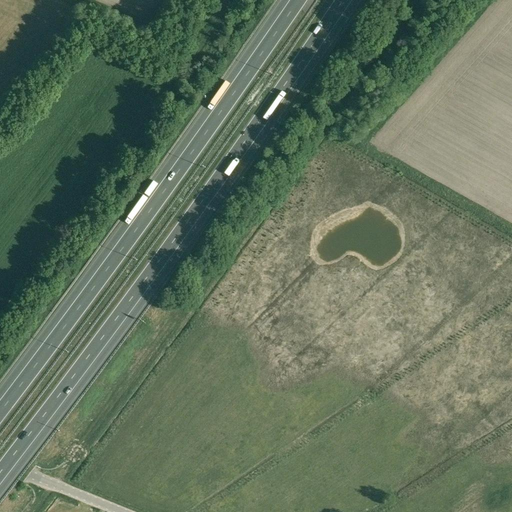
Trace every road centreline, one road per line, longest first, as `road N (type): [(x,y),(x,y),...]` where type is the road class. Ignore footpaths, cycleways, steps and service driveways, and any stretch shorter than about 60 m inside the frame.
road 1 (motorway): [(0,472),(226,177),(344,0)]
road 2 (motorway): [(293,0),(0,411)]
road 3 (unclassified): [(123,511),(0,461)]
